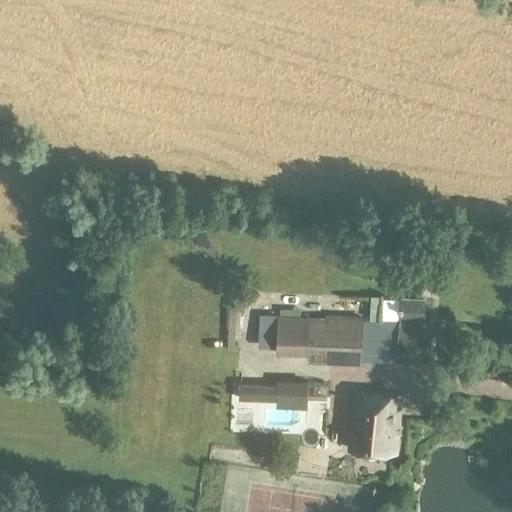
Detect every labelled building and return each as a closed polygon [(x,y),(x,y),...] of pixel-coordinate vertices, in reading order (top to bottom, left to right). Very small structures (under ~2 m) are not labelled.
[(400,300),(399,321),(397,364),(430,364),(432,322),(426,322),(427,301),(400,300)] [(246,302),(230,301),(229,307),(231,307),(231,309),(246,310),(246,302)] [(307,354),(307,357),(307,363),(362,365),(364,318),(280,315),(278,353),(307,354)] [(277,379),(277,386),(240,386),(240,402),(277,403),(277,409),(308,409),(309,380),(277,379)] [(354,393),(350,450),(397,453),(401,397),(354,393)]
